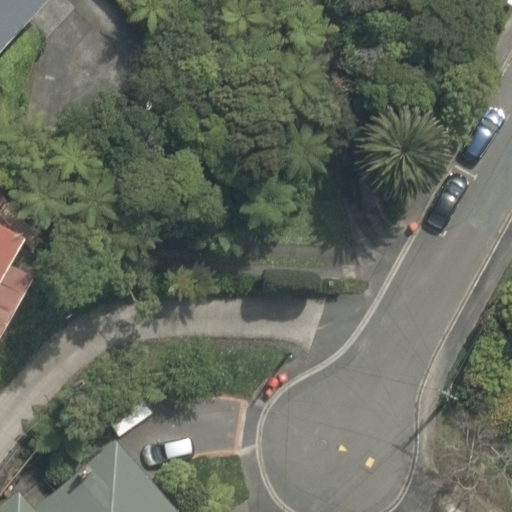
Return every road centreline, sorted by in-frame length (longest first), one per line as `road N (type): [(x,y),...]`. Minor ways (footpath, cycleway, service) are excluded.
road 1 (residential): [(394,350),(309,318),(168,315),(119,323),(76,350),(0,434)]
road 2 (residential): [(394,350),(511,154)]
